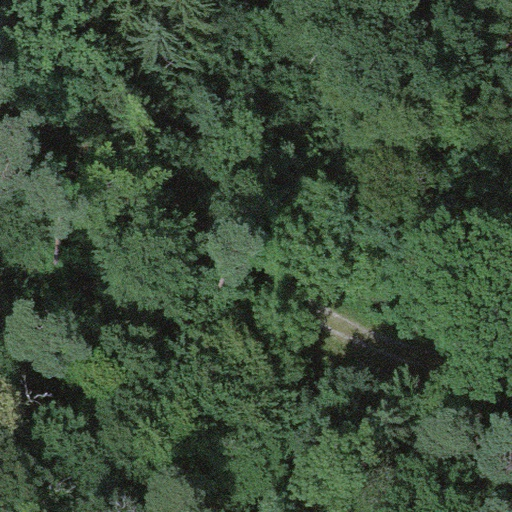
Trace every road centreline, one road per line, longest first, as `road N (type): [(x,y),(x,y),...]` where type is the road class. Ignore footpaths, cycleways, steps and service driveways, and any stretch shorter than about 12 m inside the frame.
road 1 (track): [(511,382),(347,334),(0,119)]
road 2 (track): [(347,334),(511,494)]
